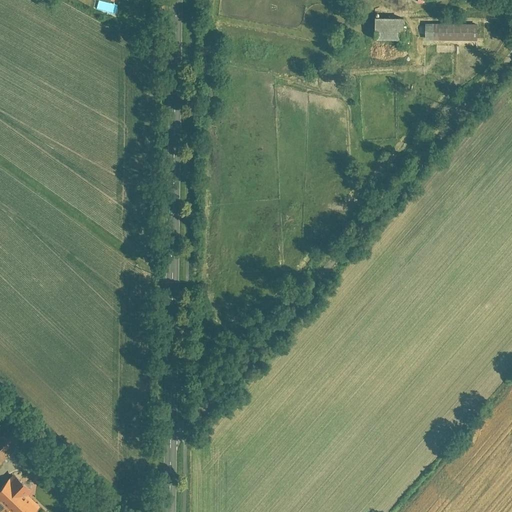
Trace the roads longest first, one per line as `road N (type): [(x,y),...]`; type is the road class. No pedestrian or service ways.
road 1 (residential): [(170,419),(384,209),(511,61)]
road 2 (tertiary): [(170,419),(177,0)]
